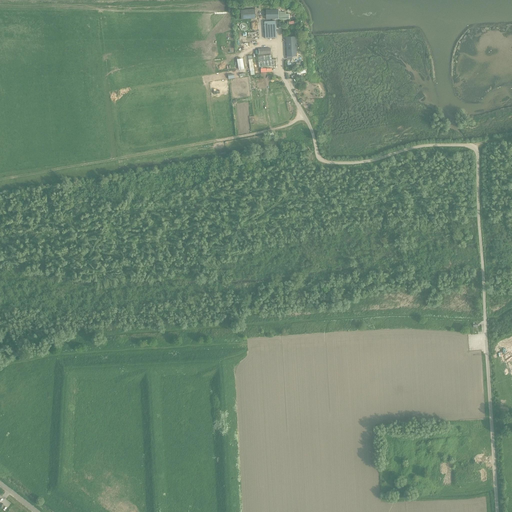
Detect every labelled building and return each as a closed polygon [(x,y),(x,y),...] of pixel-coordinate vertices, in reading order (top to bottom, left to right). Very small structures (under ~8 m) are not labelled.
[(255,18),(255,12),(255,9),(241,10),(242,19),(255,18)] [(278,9),(264,10),(264,20),(267,19),(271,19),(289,19),(289,18),(290,18),(291,18),(292,17),(292,16),(292,15),(291,15),(290,15),(289,15),(289,14),(285,14),(285,12),(281,12),(281,11),(278,11),(278,9)] [(275,21),(264,22),(265,38),(276,38),(275,21)] [(296,37),(286,37),(287,57),(297,57),(296,37)] [(274,66),(274,60),(273,59),(259,61),(259,68),(274,66)]
